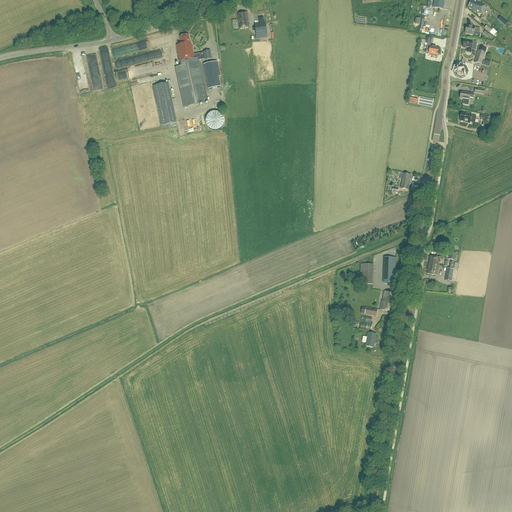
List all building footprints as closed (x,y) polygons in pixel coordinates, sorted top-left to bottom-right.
[(432,0),(434,1),(433,8),(443,10),(444,0),(432,0)] [(476,1),(474,0),(471,0),(468,8),(473,10),(473,9),(480,12),(479,13),(482,14),(485,6),(475,2),(476,1)] [(248,28),(247,13),(238,14),(239,29),(248,28)] [(501,16),(498,20),(505,26),(508,22),(501,16)] [(266,30),(265,23),(255,24),(256,31),(257,35),(262,34),(261,30),(266,30)] [(472,27),(466,27),(465,34),(474,35),(474,33),(479,34),(479,29),(475,28),(475,27),(472,27)] [(190,43),(188,35),(180,37),(181,45),(176,46),(180,62),(181,62),(181,66),(175,68),(184,108),(208,102),(199,61),(205,59),(206,61),(212,59),(210,51),(204,52),(204,53),(194,55),(191,43),(190,43)] [(472,43),(464,41),(463,48),(467,49),(466,52),(471,53),(472,49),(476,50),(477,42),(472,42),(472,43)] [(429,46),(427,46),(426,53),(429,53),(429,54),(438,56),(438,55),(440,55),(441,50),(439,50),(439,48),(436,47),(429,46)] [(486,51),(479,48),(474,63),(481,65),(486,51)] [(119,68),(153,61),(151,55),(117,62),(119,68)] [(92,80),(99,80),(98,57),(90,57),(92,80)] [(112,60),(106,61),(109,86),(115,85),(112,60)] [(209,90),(221,87),(219,78),(221,77),(218,62),(203,65),(209,90)] [(464,68),(460,67),(457,69),(455,73),(457,76),(461,78),(465,76),(466,72),(464,68)] [(488,81),(495,83),(497,74),(490,72),(488,81)] [(177,123),(168,83),(153,87),(162,126),(177,123)] [(470,94),(461,92),(460,99),(469,100),(470,98),(474,99),(475,95),(470,94)] [(205,121),(205,122),(205,123),(205,124),(206,124),(206,125),(207,126),(207,127),(208,128),(209,129),(210,130),(211,130),(212,131),(213,131),(214,131),(215,131),(216,131),(217,131),(218,131),(218,130),(219,130),(220,130),(220,129),(221,129),(221,128),(222,128),(223,127),(223,126),(224,125),(224,124),(224,123),(224,122),(224,121),(224,120),(224,119),(224,118),(223,117),(222,116),(222,115),(221,114),(220,114),(219,113),(218,113),(217,112),(216,112),(215,112),(214,112),(213,112),(212,112),(211,113),(210,113),(209,114),(208,115),(207,116),(207,117),(206,117),(206,118),(206,119),(205,120),(205,121)] [(466,114),(462,113),(460,121),(465,122),(465,123),(470,124),(470,123),(475,124),(476,116),(471,116),(472,115),(466,114)] [(404,175),(401,174),(400,179),(402,179),(401,185),(403,185),(402,189),(408,190),(410,176),(404,175)] [(430,257),(429,263),(435,264),(439,265),(440,259),(437,258),(437,257),(436,256),(435,256),(434,257),(433,258),(430,257)] [(383,272),(382,286),(393,286),(394,260),(389,260),(389,272),(383,272)] [(435,264),(429,263),(427,274),(437,276),(439,265),(435,264)] [(373,265),(361,265),(360,285),(373,286),(373,265)] [(454,270),(447,269),(445,281),(452,282),(454,270)] [(396,294),(384,292),(382,301),(380,310),(392,313),(396,294)] [(376,335),(368,333),(366,347),(373,348),(376,335)]
